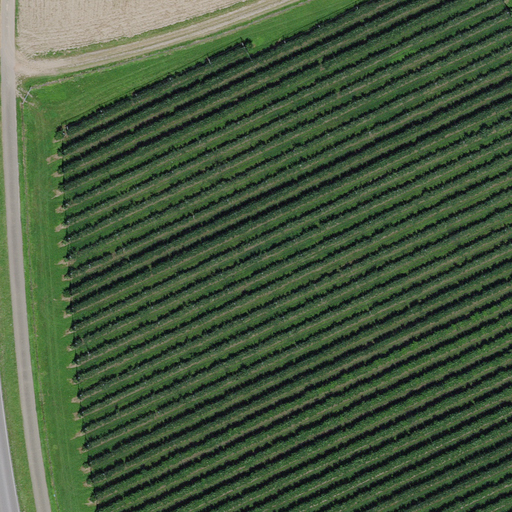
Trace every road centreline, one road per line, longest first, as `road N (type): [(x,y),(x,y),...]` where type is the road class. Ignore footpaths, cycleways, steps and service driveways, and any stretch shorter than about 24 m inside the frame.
road 1 (track): [(47,511),(26,361),(9,0)]
road 2 (track): [(273,0),(168,39),(8,69)]
